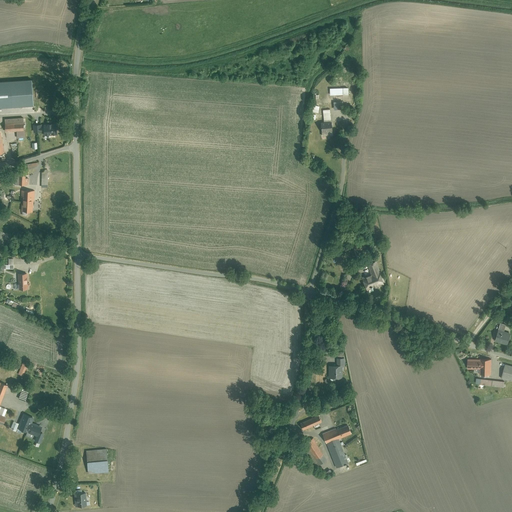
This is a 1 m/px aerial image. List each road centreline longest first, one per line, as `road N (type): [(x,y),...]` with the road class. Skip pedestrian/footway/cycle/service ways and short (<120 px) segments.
road 1 (residential): [(76,253),(76,383),(48,511)]
road 2 (unclassified): [(307,292),(76,253)]
road 3 (unclassified): [(257,511),(306,388),(307,292)]
road 4 (unclassified): [(511,354),(307,292)]
road 5 (unclassified): [(307,292),(339,195),(349,112)]
road 6 (residential): [(93,0),(78,47),(76,148)]
